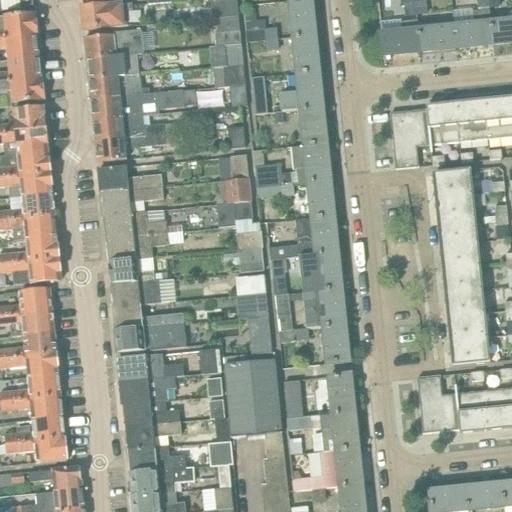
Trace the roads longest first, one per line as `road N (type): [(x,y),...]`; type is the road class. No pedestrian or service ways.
road 1 (residential): [(101,511),(84,283),(72,270),(62,167),(81,143),(69,25),(46,0)]
road 2 (residential): [(349,89),(388,469)]
road 3 (residential): [(511,72),(349,89)]
road 4 (residential): [(388,469),(511,456)]
